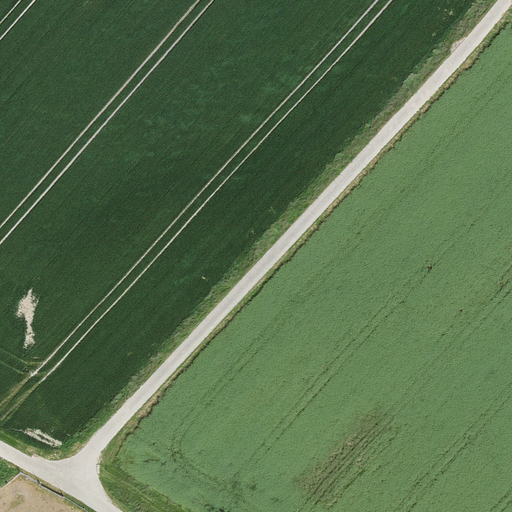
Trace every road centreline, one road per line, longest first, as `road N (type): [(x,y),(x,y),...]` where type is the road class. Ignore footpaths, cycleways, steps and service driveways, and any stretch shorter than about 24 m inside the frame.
road 1 (track): [(510,0),(69,478)]
road 2 (track): [(118,511),(69,478),(0,449)]
